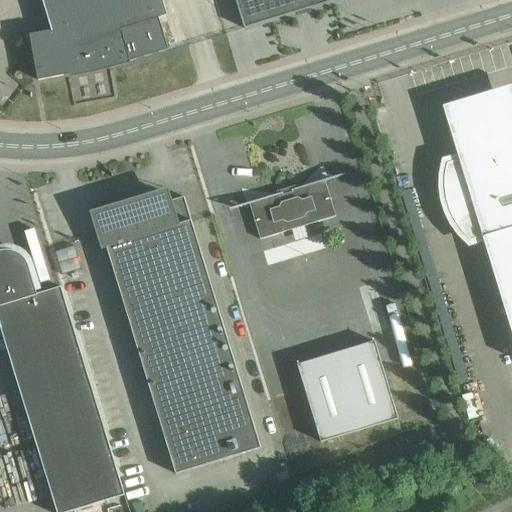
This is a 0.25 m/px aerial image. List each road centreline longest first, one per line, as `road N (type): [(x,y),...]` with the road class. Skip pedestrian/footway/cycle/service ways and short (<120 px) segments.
road 1 (secondary): [(511,20),(93,147),(0,151)]
road 2 (unclassified): [(464,422),(246,511)]
